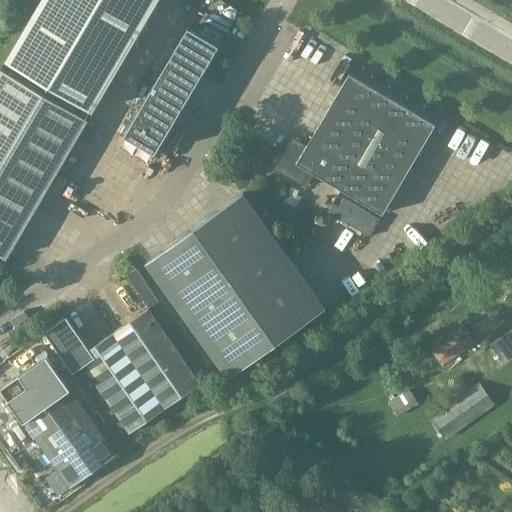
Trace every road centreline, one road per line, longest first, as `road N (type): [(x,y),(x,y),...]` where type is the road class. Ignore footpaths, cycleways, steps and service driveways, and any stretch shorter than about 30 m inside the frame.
road 1 (track): [(65,511),(190,421),(264,389),(511,205)]
road 2 (unclassified): [(280,0),(165,193),(132,233),(0,329)]
